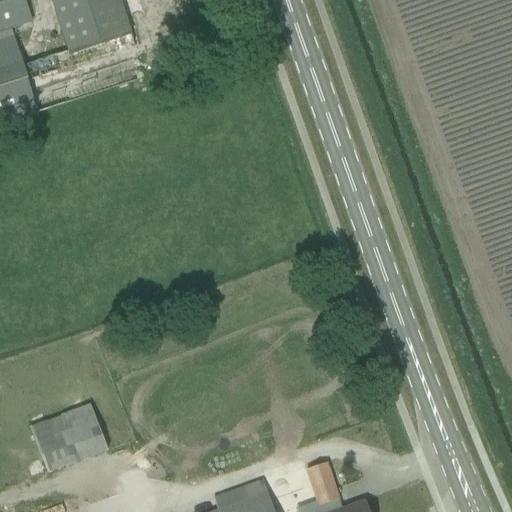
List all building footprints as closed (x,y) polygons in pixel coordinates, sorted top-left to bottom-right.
[(0,0),(0,124),(35,114),(21,65),(9,29),(31,22),(23,0),(0,0)] [(130,39),(117,0),(49,0),(66,51),(68,59),(130,39)] [(89,406),(28,424),(43,473),(103,455),(89,406)] [(326,465),(307,472),(304,473),(306,476),(315,507),(317,511),(367,511),(364,504),(343,511),(342,511),(326,465)] [(271,511),(265,494),(217,511),(214,511),(271,511)]
